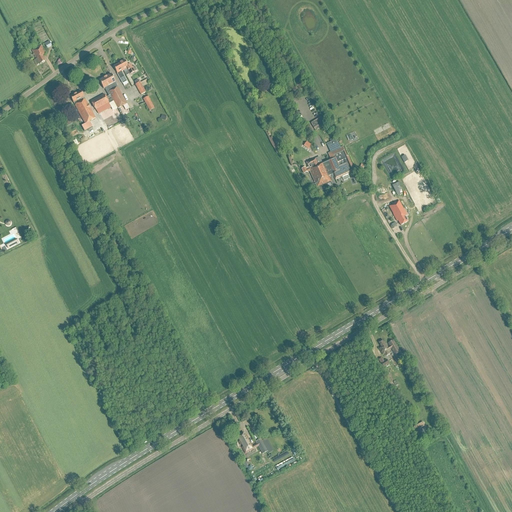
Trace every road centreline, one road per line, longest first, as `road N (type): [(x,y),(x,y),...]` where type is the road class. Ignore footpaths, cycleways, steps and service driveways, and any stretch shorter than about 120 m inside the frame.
road 1 (primary): [(53,511),(308,351)]
road 2 (unclassified): [(69,511),(313,359)]
road 3 (unclassified): [(0,114),(118,28),(180,0)]
road 4 (track): [(407,139),(376,158),(373,199),(422,282)]
road 5 (track): [(247,0),(271,32),(322,151)]
road 6 (unclassified): [(313,359),(430,289)]
road 7 (primary): [(308,351),(425,281)]
